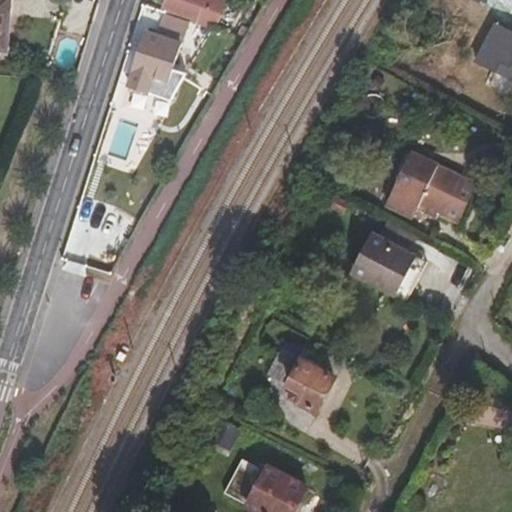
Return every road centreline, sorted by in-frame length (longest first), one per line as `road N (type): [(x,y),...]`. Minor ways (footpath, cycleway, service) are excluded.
road 1 (secondary): [(0,393),(125,0)]
road 2 (residential): [(372,511),(470,319)]
